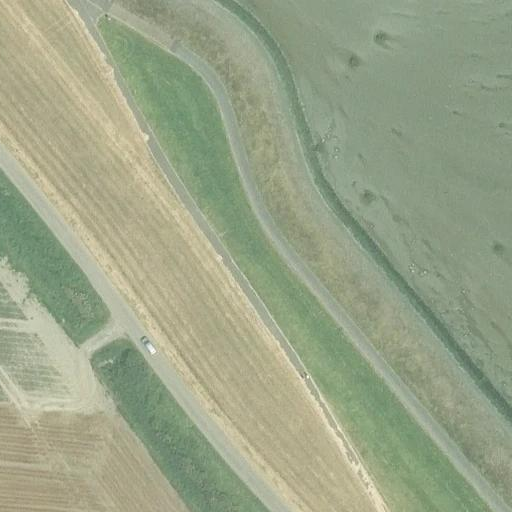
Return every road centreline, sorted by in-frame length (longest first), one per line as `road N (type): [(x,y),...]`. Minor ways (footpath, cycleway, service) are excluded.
road 1 (unclassified): [(382,511),(164,168),(72,0)]
road 2 (unclassified): [(281,511),(0,167)]
